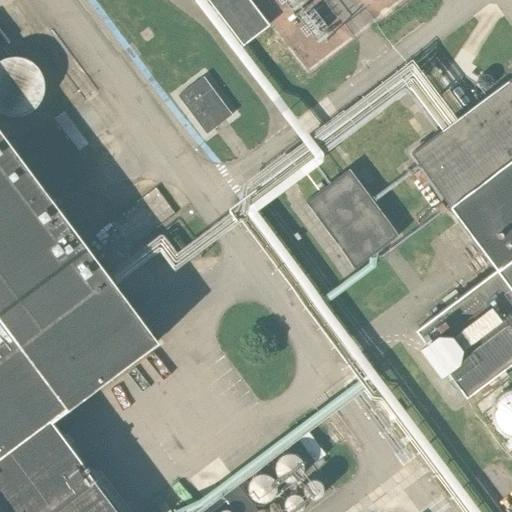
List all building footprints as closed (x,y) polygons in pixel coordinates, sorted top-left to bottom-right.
[(264,17),(251,0),(214,0),(241,35),(264,17)] [(0,47),(9,41),(0,28),(0,47)] [(22,116),(33,110),(40,103),(44,93),(45,82),(41,72),(34,64),(24,59),(13,58),(2,61),(0,62),(0,111),(10,116),(22,116)] [(229,116),(202,76),(179,92),(206,132),(229,116)] [(511,78),(411,152),(496,267),(408,330),(457,397),(511,356),(511,78)] [(0,127),(0,306),(73,401),(157,338),(0,127)] [(396,232),(347,168),(305,200),(354,264),(396,232)] [(361,361),(373,351),(303,268),(292,277),(361,361)] [(0,511),(0,453),(53,415),(73,401),(0,306),(0,511)] [(126,511),(53,415),(0,453),(0,511),(126,511)] [(303,470),(305,464),(303,459),(300,454),(295,451),(290,450),(284,451),(280,454),(276,459),(275,464),(276,470),(279,474),(284,478),(290,479),(295,478),(300,474),(303,470)] [(276,492),(277,486),(276,480),(273,476),(268,472),(262,471),(257,472),(252,475),(249,480),(247,486),(249,491),(252,496),(257,499),(262,500),(268,499),(273,496),(276,492)] [(324,491),(324,487),(324,483),(321,479),(318,477),(314,476),(310,477),(307,479),(304,483),(303,487),(304,490),(306,494),(310,496),(314,497),(318,496),(321,494),(324,491)] [(305,505),(306,501),(305,497),(303,494),(299,491),(296,491),(292,491),(288,494),(286,497),(285,501),(286,505),(288,508),(292,511),(296,511),(299,511),(303,508),(305,505)]
